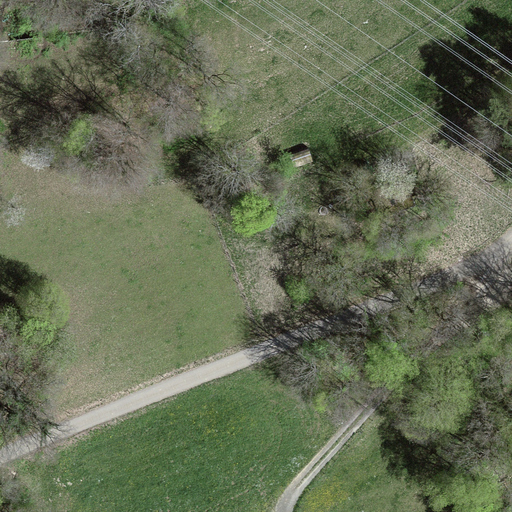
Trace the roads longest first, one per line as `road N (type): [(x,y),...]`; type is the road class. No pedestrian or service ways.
road 1 (unclassified): [(511,239),(432,281),(0,455)]
road 2 (track): [(284,511),(308,472),(511,240)]
